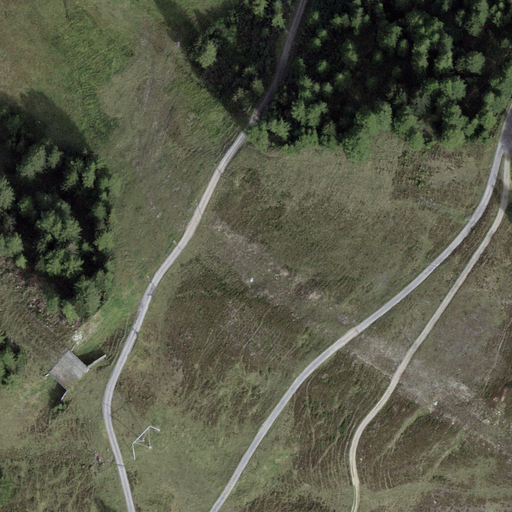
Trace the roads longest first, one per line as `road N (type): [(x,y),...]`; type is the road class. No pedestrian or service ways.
road 1 (track): [(132,511),(108,420),(110,388),(161,271),(275,75),(302,0)]
road 2 (track): [(504,140),(465,226),(298,383),(216,511)]
